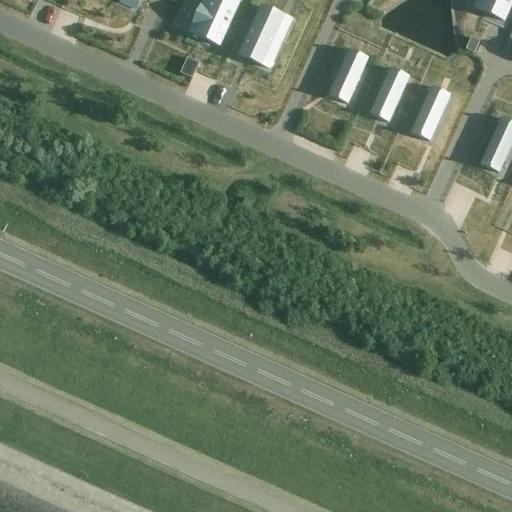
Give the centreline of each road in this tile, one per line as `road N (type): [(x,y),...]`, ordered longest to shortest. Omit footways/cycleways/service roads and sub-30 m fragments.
road 1 (trunk): [(511,484),(0,253)]
road 2 (unclassified): [(318,511),(0,370)]
